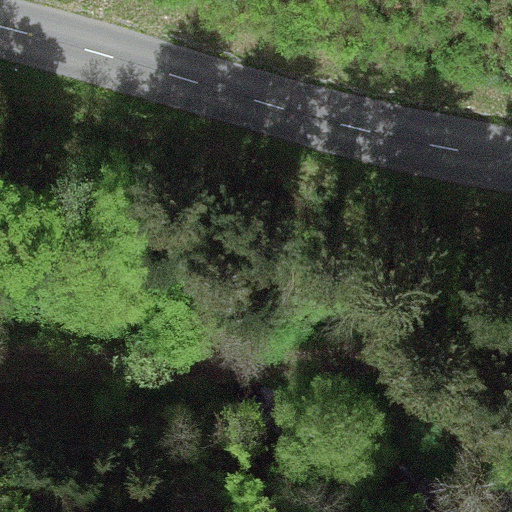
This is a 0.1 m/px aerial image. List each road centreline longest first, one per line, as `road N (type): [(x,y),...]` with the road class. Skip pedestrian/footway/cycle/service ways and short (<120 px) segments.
road 1 (tertiary): [(511,158),(353,128),(0,26)]
road 2 (track): [(0,368),(316,364),(511,351)]
